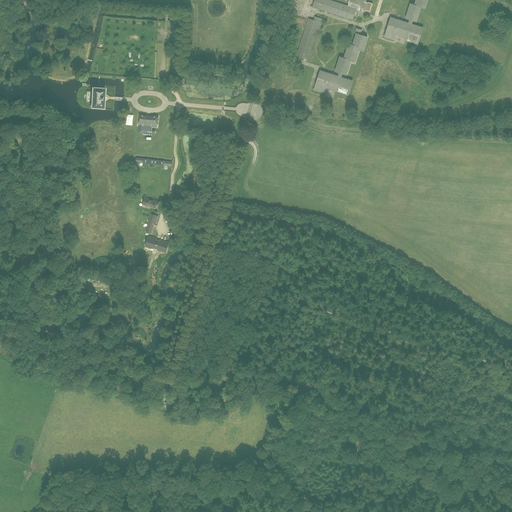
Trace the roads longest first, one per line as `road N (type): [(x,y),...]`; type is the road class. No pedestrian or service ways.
road 1 (unclassified): [(163,385),(284,0)]
road 2 (tertiary): [(511,453),(284,378),(163,385)]
road 3 (track): [(249,111),(324,127),(511,141)]
road 4 (tertiary): [(163,385),(0,335)]
